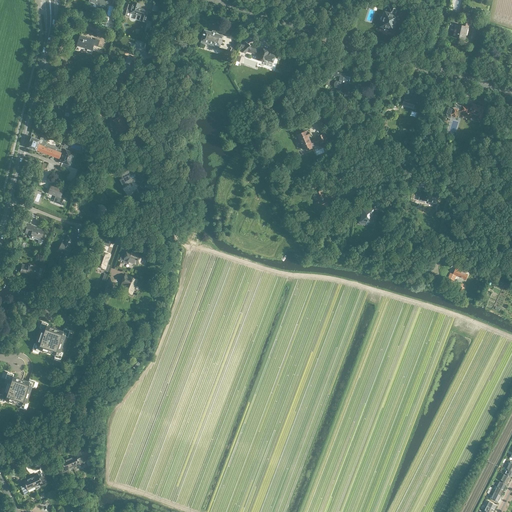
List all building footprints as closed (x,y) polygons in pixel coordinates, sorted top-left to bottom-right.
[(146,22),(149,11),(139,8),(140,4),(133,2),(132,5),(129,4),(125,16),(129,17),(131,13),(137,15),(136,19),(146,22)] [(395,15),(397,10),(396,10),(397,6),(391,4),(390,8),(389,8),(387,13),(385,12),(380,29),(384,30),(384,28),(389,29),(388,31),(392,33),(398,16),(395,15)] [(453,36),(464,39),(467,28),(468,28),(471,17),(464,16),(462,26),(458,25),(454,24),(453,28),(454,29),(453,36)] [(201,43),(219,49),(220,46),(223,36),(216,34),(217,32),(213,30),(212,32),(205,30),(201,43)] [(77,46),(92,51),(94,45),(98,47),(100,40),(96,39),(95,40),(80,36),(77,46)] [(272,64),(275,55),(269,52),(269,51),(261,49),(261,51),(252,48),(248,44),(247,44),(243,40),(239,49),(241,50),(245,54),(248,51),(249,53),(259,56),(258,60),(265,62),(272,64)] [(114,80),(120,83),(128,69),(126,68),(131,59),(126,56),(120,65),(122,66),(115,78),(114,80)] [(346,73),(337,72),(333,71),(332,75),(340,76),(339,81),(336,81),(335,81),(334,82),(334,84),(334,85),(334,86),(334,87),(335,88),(336,89),(337,90),(338,90),(339,90),(340,90),(341,89),(342,89),(341,89),(340,93),(345,94),(344,97),(351,98),(352,91),(348,90),(348,89),(349,89),(350,83),(348,83),(348,82),(349,82),(350,77),(345,76),(345,75),(347,75),(348,75),(348,74),(347,73),(346,73)] [(58,109),(65,110),(65,111),(65,112),(70,113),(75,93),(73,93),(74,90),(68,89),(67,92),(67,91),(64,105),(60,104),(58,109)] [(380,101),(386,103),(388,95),(382,93),(382,95),(378,94),(376,99),(380,101)] [(413,107),(414,105),(418,106),(421,95),(415,93),(414,95),(406,93),(402,104),(403,104),(402,106),(415,110),(415,108),(413,107)] [(477,104),(477,105),(472,103),(470,107),(465,105),(465,106),(462,105),(460,111),(463,112),(463,113),(468,115),(469,113),(477,115),(476,117),(481,119),(481,118),(482,118),(484,113),(483,113),(483,111),(487,112),(488,108),(480,106),(480,105),(477,104)] [(453,108),(452,109),(448,108),(446,114),(447,117),(450,118),(451,116),(451,117),(456,118),(456,116),(457,116),(458,110),(460,110),(461,105),(460,105),(459,105),(458,105),(458,104),(457,105),(456,106),(455,107),(453,108),(458,109),(453,108)] [(113,111),(107,114),(114,126),(117,125),(121,131),(127,127),(121,116),(117,118),(113,111)] [(301,146),(302,147),(302,149),(303,149),(303,150),(306,149),(306,151),(312,148),(312,147),(319,143),(320,144),(321,144),(322,147),(323,147),(322,144),(327,141),(324,134),(316,137),(317,138),(310,141),(309,137),(311,136),(309,132),(308,132),(307,130),(296,135),(299,141),(301,146)] [(43,140),(45,136),(42,135),(40,140),(36,139),(37,137),(34,135),(33,138),(32,137),(31,142),(29,147),(37,150),(40,142),(42,143),(43,140)] [(328,141),(332,145),(338,138),(335,135),(328,141)] [(43,140),(42,143),(40,142),(37,150),(60,159),(62,154),(64,146),(60,144),(59,145),(59,146),(59,148),(47,143),(48,140),(47,140),(48,137),(45,136),(43,140)] [(65,145),(64,146),(62,154),(65,155),(62,162),(67,164),(69,165),(70,165),(71,162),(72,162),(74,158),(73,158),(74,153),(74,152),(70,151),(70,152),(67,150),(68,146),(65,145)] [(132,169),(131,168),(121,174),(126,186),(132,182),(132,181),(131,180),(133,179),(135,180),(134,181),(141,187),(145,178),(135,173),(133,174),(131,169),(132,169)] [(49,193),(61,198),(64,190),(52,185),(49,193)] [(323,200),(320,192),(314,194),(317,202),(312,204),(315,212),(329,206),(326,199),(323,200)] [(438,194),(426,192),(426,193),(420,192),(419,196),(420,196),(419,200),(424,201),(424,200),(436,203),(438,194)] [(360,215),(359,219),(362,219),(361,221),(367,221),(367,224),(373,224),(374,219),(377,219),(377,212),(372,212),(373,210),(363,209),(362,216),(360,215)] [(31,237),(31,238),(31,239),(32,239),(33,239),(34,238),(38,239),(40,243),(43,242),(44,242),(44,241),(44,240),(44,239),(42,238),(41,238),(43,230),(36,228),(34,228),(34,227),(27,225),(25,233),(31,235),(31,236),(31,237)] [(74,239),(71,237),(68,236),(64,243),(63,242),(58,251),(68,256),(72,248),(70,247),(74,239)] [(142,256),(128,250),(126,255),(122,253),(120,260),(124,261),(125,260),(129,262),(129,263),(133,265),(133,263),(138,265),(142,256)] [(110,255),(101,251),(96,266),(97,266),(96,268),(101,269),(101,267),(105,269),(104,270),(108,272),(110,265),(107,264),(110,255)] [(37,276),(40,277),(42,269),(39,268),(28,265),(28,266),(22,264),(20,273),(29,275),(30,274),(37,276)] [(456,267),(453,274),(452,273),(447,284),(456,288),(455,291),(462,294),(465,288),(462,287),(464,284),(460,283),(459,285),(458,285),(453,283),(456,275),(466,279),(468,275),(459,270),(459,269),(456,267)] [(132,294),(137,280),(129,276),(129,277),(125,275),(122,284),(125,285),(123,291),(132,294)] [(116,280),(110,278),(108,284),(114,286),(116,280)] [(63,332),(59,330),(47,326),(48,324),(42,322),(40,328),(43,329),(38,345),(35,344),(33,349),(33,350),(39,352),(40,349),(56,354),(55,357),(61,359),(63,353),(60,352),(65,336),(68,337),(70,331),(64,329),(63,332)] [(144,342),(152,346),(158,333),(150,329),(144,342)] [(35,382),(29,380),(28,382),(12,377),(13,374),(7,372),(5,378),(8,379),(3,395),(0,394),(0,400),(4,402),(5,400),(21,405),(20,407),(26,409),(28,403),(25,403),(30,387),(33,388),(35,382)] [(69,458),(73,468),(81,465),(81,467),(85,465),(83,460),(81,461),(80,458),(78,459),(77,455),(69,458)] [(73,468),(69,458),(62,461),(64,465),(60,467),(63,473),(67,471),(66,471),(73,468)] [(501,465),(511,471),(511,463),(510,462),(508,465),(502,462),(501,465)] [(501,469),(499,472),(502,473),(510,477),(511,472),(511,471),(504,467),(503,470),(501,469)] [(502,477),(501,480),(506,483),(510,477),(502,473),(501,476),(502,477)] [(30,477),(35,487),(39,485),(40,487),(47,484),(44,478),(44,476),(39,478),(37,474),(30,477)] [(35,487),(30,477),(23,481),(25,485),(23,485),(24,487),(21,489),(24,495),(29,493),(28,490),(35,487)] [(497,487),(503,490),(506,485),(499,481),(498,484),(494,482),(493,485),(497,487)] [(503,490),(497,487),(495,489),(493,488),(493,489),(491,488),(489,493),(492,495),(491,497),(498,501),(503,490)] [(484,504),(494,509),(496,505),(489,501),(488,503),(485,502),(484,504)]
